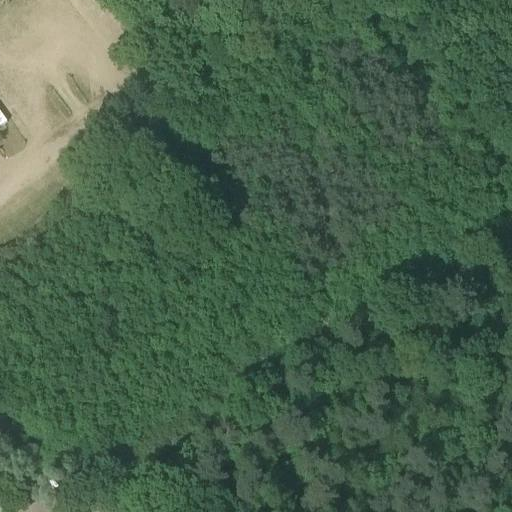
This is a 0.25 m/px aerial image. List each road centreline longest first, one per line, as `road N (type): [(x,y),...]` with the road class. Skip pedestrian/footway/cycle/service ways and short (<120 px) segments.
road 1 (track): [(116,511),(294,363),(349,363),(511,387)]
road 2 (track): [(245,0),(91,131),(0,184)]
